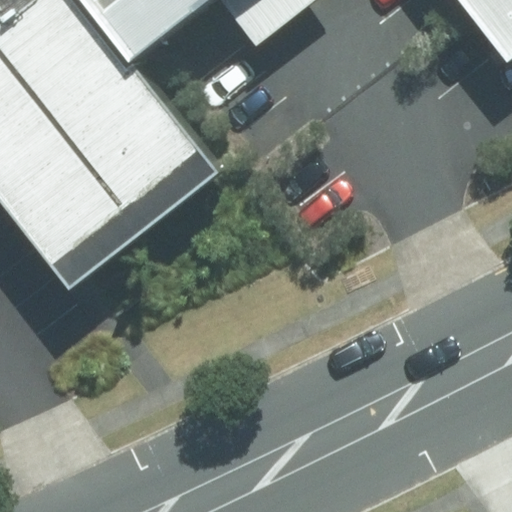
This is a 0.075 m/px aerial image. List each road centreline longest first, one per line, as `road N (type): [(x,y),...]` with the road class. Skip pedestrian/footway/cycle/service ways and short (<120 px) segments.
road 1 (unknown): [(325,103),(502,511)]
road 2 (tertiary): [(511,341),(182,511)]
